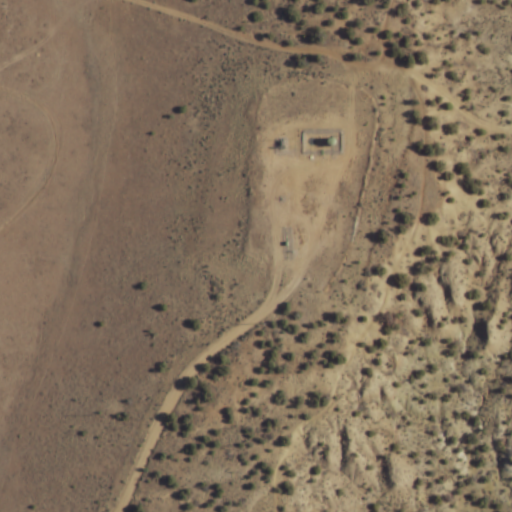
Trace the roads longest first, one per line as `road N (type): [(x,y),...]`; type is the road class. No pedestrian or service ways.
road 1 (track): [(272,511),(272,474),(293,431),(330,402),(333,379),(351,361),(412,230),(420,198),(415,80)]
road 2 (track): [(115,0),(282,51),(318,53),(341,66),(394,69),(476,124),(511,129)]
road 3 (track): [(0,218),(24,197),(40,154),(30,114),(8,96)]
road 4 (track): [(322,198),(348,146),(337,110),(341,66)]
road 5 (track): [(0,93),(24,95),(45,81),(53,0)]
